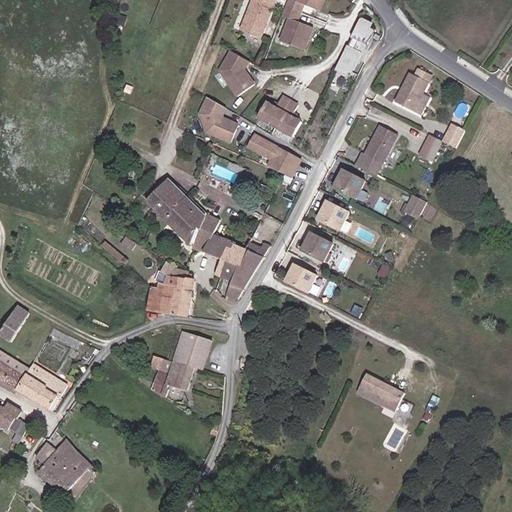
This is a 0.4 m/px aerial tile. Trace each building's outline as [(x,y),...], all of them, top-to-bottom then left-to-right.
[(276,0),(254,0),(242,31),(262,39),(276,0)] [(297,0),(296,4),(289,1),(282,19),(289,22),(280,44),(304,53),(312,31),(297,25),(304,7),(319,14),(324,0),(297,0)] [(371,22),(361,17),(352,36),(359,40),(355,49),(348,45),(337,67),(349,73),(360,51),(361,51),(365,42),(367,43),(374,32),(375,29),(374,29),(374,28),(370,26),(371,22)] [(249,63),(231,53),(221,74),(237,96),(254,85),(245,71),(249,63)] [(431,75),(417,67),(413,75),(409,73),(395,101),(412,111),(431,75)] [(229,114),(232,107),(211,96),(200,117),(210,122),(206,129),(235,144),(246,124),(229,114)] [(292,116),(298,105),(282,96),(276,107),(266,102),(258,117),(293,137),(302,122),(292,116)] [(451,123),(442,141),(445,143),(455,147),(464,130),(451,123)] [(360,152),(354,165),(374,175),(395,135),(378,126),(364,154),(360,152)] [(259,131),(250,146),(274,159),(271,164),(297,178),(308,158),(259,131)] [(442,141),(429,134),(422,147),(425,149),(421,157),(434,163),(445,143),(442,141)] [(355,198),(364,180),(341,169),(332,187),(355,198)] [(193,243),(199,236),(165,203),(179,189),(170,179),(147,202),(190,245),(193,243)] [(199,236),(208,215),(181,186),(179,189),(165,203),(199,236)] [(420,215),(426,202),(413,195),(405,210),(412,214),(413,212),(420,215)] [(339,230),(348,212),(325,201),(316,219),(339,230)] [(202,252),(205,254),(214,235),(221,220),(208,215),(199,236),(208,240),(202,252)] [(145,227),(147,221),(142,218),(139,224),(145,227)] [(324,262),(333,244),(310,233),(301,251),(324,262)] [(216,276),(220,278),(226,262),(243,268),(249,251),(247,250),(234,245),(235,242),(214,235),(205,254),(222,260),(216,276)] [(193,249),(202,252),(208,240),(199,236),(193,243),(195,245),(193,249)] [(225,301),(235,304),(246,290),(267,253),(261,250),(259,255),(249,251),(243,268),(226,262),(220,278),(232,282),(225,301)] [(147,311),(188,318),(195,280),(193,279),(193,276),(189,275),(190,273),(175,270),(167,263),(162,272),(168,277),(166,285),(160,284),(159,289),(151,288),(147,311)] [(317,277),(294,265),(285,283),(308,295),(317,277)] [(30,313),(19,306),(0,335),(12,344),(30,313)] [(78,349),(82,342),(55,329),(51,336),(78,349)] [(152,390),(166,400),(169,390),(168,390),(169,385),(188,392),(196,368),(204,371),(213,341),(182,332),(173,363),(169,362),(154,356),(151,367),(159,370),(152,390)] [(154,356),(169,362),(172,350),(170,349),(172,342),(173,343),(176,334),(171,332),(170,339),(167,351),(156,348),(154,356)] [(170,339),(160,336),(158,346),(157,346),(156,348),(167,351),(170,339)] [(89,366),(101,351),(96,349),(93,354),(94,355),(88,365),(89,366)] [(0,350),(0,360),(10,367),(14,359),(0,350)] [(0,380),(17,390),(26,377),(21,374),(10,367),(0,360),(0,380)] [(26,377),(17,390),(53,413),(68,385),(34,364),(28,374),(26,377)] [(405,394),(394,388),(392,392),(386,388),(387,385),(368,375),(359,393),(396,412),(405,394)] [(0,384),(15,393),(17,390),(0,380),(0,384)] [(18,419),(22,412),(9,403),(5,409),(0,405),(0,424),(9,431),(16,418),(18,419)] [(16,434),(22,422),(18,419),(12,431),(16,434)] [(24,438),(30,426),(22,422),(16,434),(24,438)] [(77,453),(67,441),(57,452),(47,444),(37,458),(42,462),(39,466),(43,469),(39,474),(66,495),(89,469),(91,472),(94,469),(77,453)]
